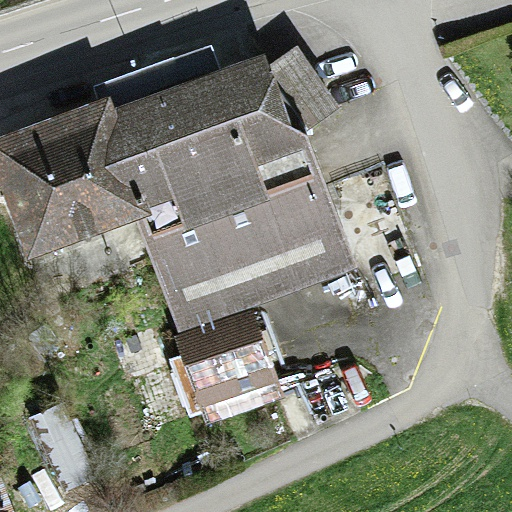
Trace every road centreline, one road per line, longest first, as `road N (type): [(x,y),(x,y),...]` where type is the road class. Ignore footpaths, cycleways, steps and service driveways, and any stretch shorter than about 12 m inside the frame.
road 1 (residential): [(217,511),(451,403),(480,379),(483,351),(455,221),(378,0)]
road 2 (tertiary): [(0,59),(191,0)]
